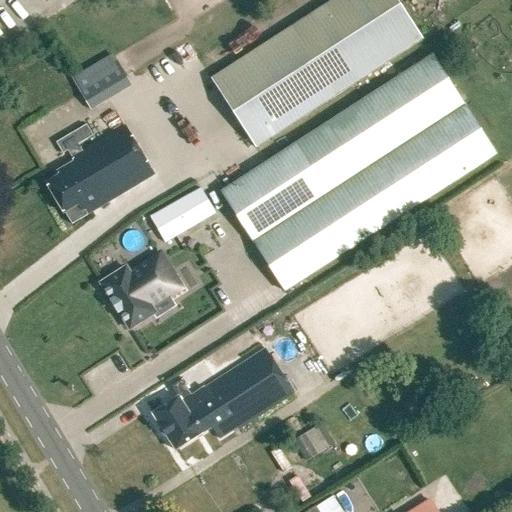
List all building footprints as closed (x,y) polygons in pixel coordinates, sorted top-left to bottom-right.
[(255,149),(423,40),(396,0),(334,0),(210,81),(255,149)] [(284,294),(496,156),(433,56),(221,194),(284,294)] [(91,109),(132,85),(117,59),(76,84),(91,109)] [(60,177),(45,185),(64,217),(66,215),(72,225),(155,177),(126,128),(81,154),(77,147),(94,137),(87,125),(56,143),(63,155),(68,153),(72,160),(74,163),(57,173),(60,177)] [(165,244),(176,237),(215,216),(200,190),(150,219),(165,244)] [(126,269),(101,285),(112,301),(111,302),(118,313),(119,313),(130,329),(155,314),(151,307),(180,289),(159,256),(130,275),(126,269)] [(187,414),(162,431),(176,453),(212,429),(219,441),(237,429),(238,431),(294,395),(265,350),(204,389),(192,397),(182,382),(171,389),(177,399),(187,414)] [(152,415),(162,431),(187,414),(177,399),(152,415)] [(324,423),(308,433),(321,455),(337,445),(324,423)] [(306,461),(317,454),(305,433),(293,439),(306,461)]
